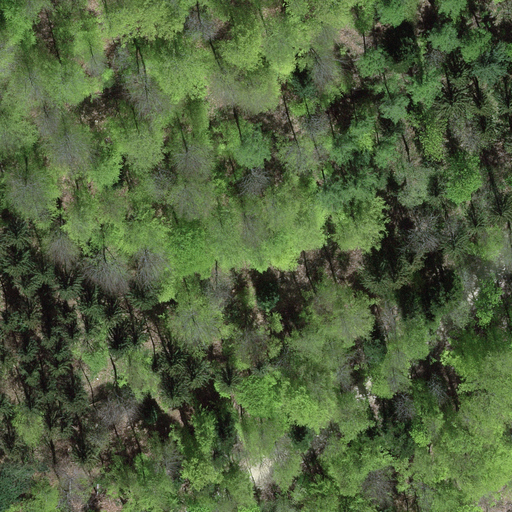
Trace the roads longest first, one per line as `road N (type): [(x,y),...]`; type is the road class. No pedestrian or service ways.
road 1 (unclassified): [(206,511),(431,332),(511,247)]
road 2 (track): [(0,128),(148,0)]
